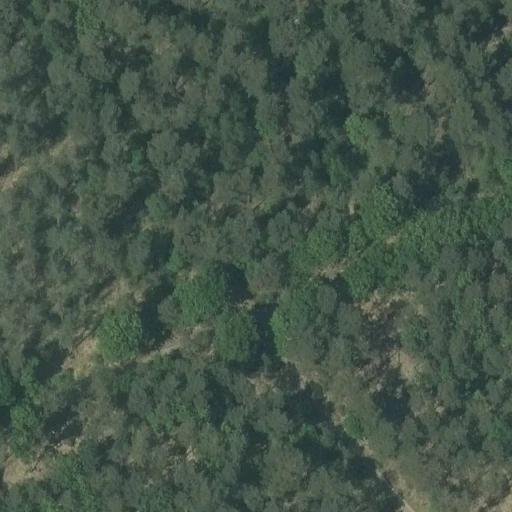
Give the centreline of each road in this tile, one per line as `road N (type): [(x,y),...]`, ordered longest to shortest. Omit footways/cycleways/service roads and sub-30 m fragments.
road 1 (track): [(511,210),(245,324)]
road 2 (track): [(245,324),(0,426)]
road 3 (track): [(403,511),(245,324)]
